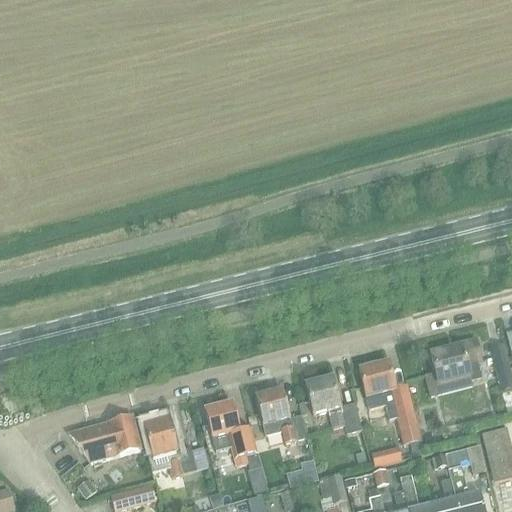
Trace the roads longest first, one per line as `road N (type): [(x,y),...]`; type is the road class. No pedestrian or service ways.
road 1 (unclassified): [(0,442),(511,302)]
road 2 (secondary): [(0,348),(511,221)]
